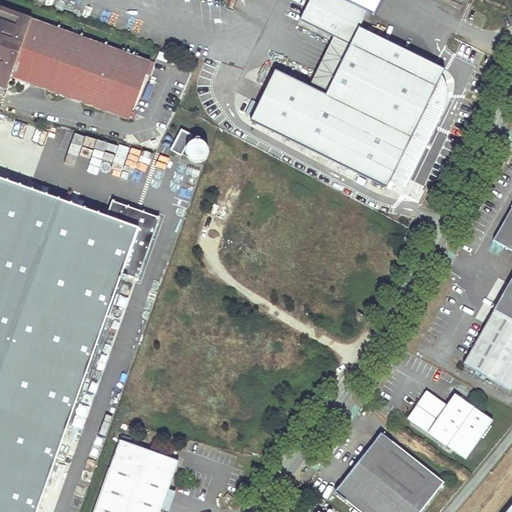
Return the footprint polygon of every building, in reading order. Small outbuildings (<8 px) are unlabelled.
[(111,0),(155,15),(159,0),(111,0)] [(443,77),(441,75),(444,68),(359,27),(367,10),(346,0),(308,0),(299,20),(350,44),(327,95),(276,71),(252,122),(386,187),(389,180),(405,188),(444,110),(445,105),(446,102),(447,96),(447,93),(446,88),(446,85),(444,81),(443,77)] [(0,88),(5,90),(10,78),(128,122),(150,62),(0,7),(0,88)] [(251,119),(259,99),(245,94),(238,113),(251,119)] [(201,163),(210,143),(180,130),(170,150),(201,163)] [(137,161),(140,148),(70,132),(65,155),(78,158),(91,161),(90,167),(122,175),(126,158),(137,161)] [(106,216),(0,178),(0,511),(37,511),(122,273),(137,279),(159,217),(139,210),(111,200),(106,216)] [(511,208),(494,241),(511,251),(511,279),(464,365),(511,392),(511,389),(511,208)] [(408,244),(415,232),(409,229),(402,241),(408,244)] [(424,396),(408,419),(466,460),(493,421),(455,395),(447,406),(431,395),(428,399),(424,396)] [(358,511),(418,511),(442,483),(379,433),(333,492),(358,511)] [(131,441),(121,437),(93,511),(160,511),(161,511),(168,490),(178,462),(129,445),(131,441)] [(163,511),(164,511),(172,491),(168,490),(161,511),(163,511)]
